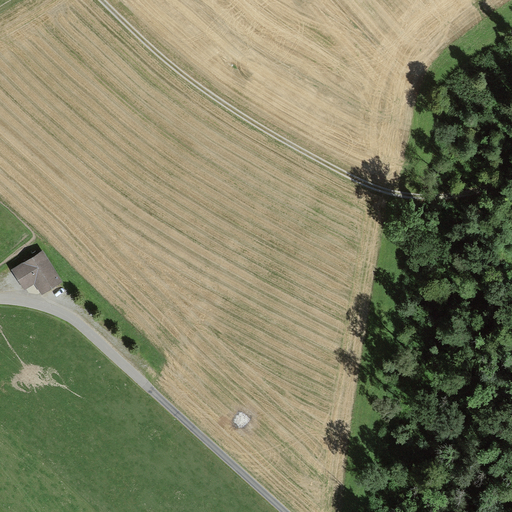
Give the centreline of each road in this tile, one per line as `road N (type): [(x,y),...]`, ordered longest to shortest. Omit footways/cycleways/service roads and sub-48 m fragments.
road 1 (track): [(102,0),(172,71),(311,160),(396,200),(481,195),(511,181)]
road 2 (track): [(286,511),(67,317),(35,302),(0,299)]
